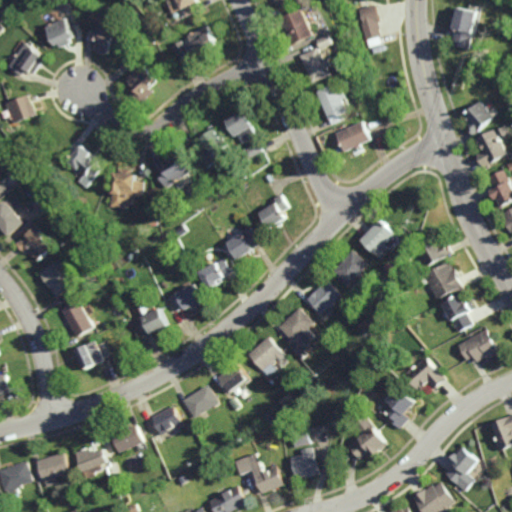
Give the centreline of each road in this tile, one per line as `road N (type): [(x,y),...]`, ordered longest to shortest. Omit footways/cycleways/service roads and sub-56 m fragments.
road 1 (residential): [(448,140),(364,193),(245,317),(177,368),(94,409),(0,433)]
road 2 (residential): [(511,287),(462,194),(432,89),(420,0)]
road 3 (residential): [(340,217),(242,0)]
road 4 (residential): [(321,511),(382,488),(465,408),(511,379)]
road 5 (residential): [(266,58),(145,135),(117,123),(82,86)]
road 6 (residential): [(54,422),(38,331),(0,273)]
